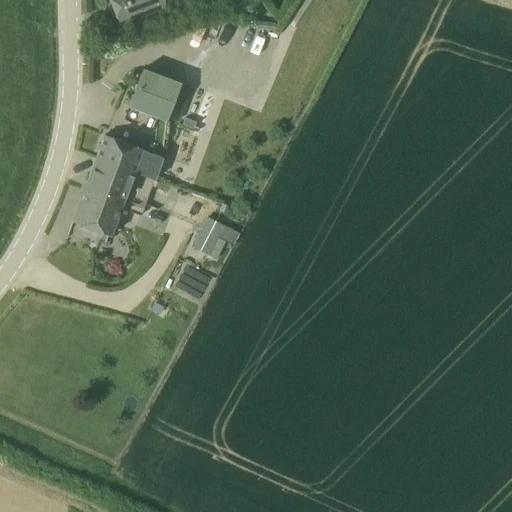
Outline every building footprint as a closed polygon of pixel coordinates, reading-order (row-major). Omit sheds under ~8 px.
[(110,0),(120,25),(166,8),(184,1),(183,0),(110,0)] [(223,0),(217,6),(235,25),(260,0),(223,0)] [(142,70),(128,107),(167,121),(181,84),(142,70)] [(195,122),(184,118),(182,125),(193,128),(195,122)] [(142,149),(103,135),(72,220),(110,235),(120,207),(141,215),(163,156),(142,149)] [(215,240),(217,237),(201,228),(196,238),(212,247),(215,240)] [(217,237),(215,240),(207,255),(217,260),(226,242),(217,237)] [(197,298),(210,279),(188,265),(176,284),(197,298)]
